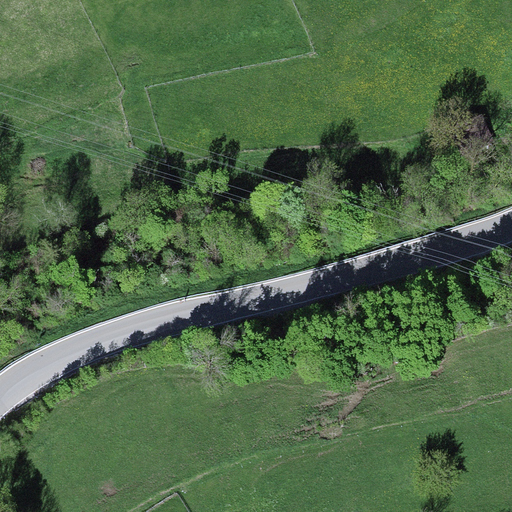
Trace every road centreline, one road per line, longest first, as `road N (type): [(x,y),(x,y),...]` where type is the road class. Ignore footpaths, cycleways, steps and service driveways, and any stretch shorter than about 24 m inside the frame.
road 1 (tertiary): [(0,396),(50,357),(121,327),(451,245),(511,221)]
road 2 (track): [(511,118),(424,152),(67,176),(0,158)]
